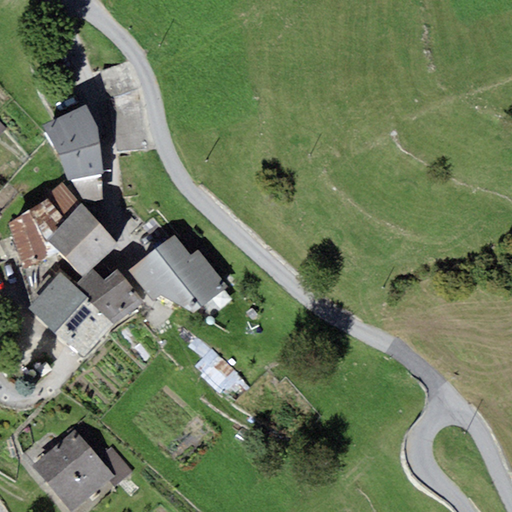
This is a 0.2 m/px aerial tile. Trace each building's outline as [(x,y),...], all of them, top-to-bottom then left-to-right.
[(133,61),(102,72),(119,153),(156,148),(133,61)] [(86,104),(44,126),(61,155),(70,181),(105,173),(98,127),(86,104)] [(46,197),(47,199),(62,215),(79,200),(64,183),(46,197)] [(47,199),(9,224),(23,273),(60,255),(47,241),(39,234),(62,215),(47,199)] [(83,205),(47,241),(60,255),(85,277),(120,244),(83,205)] [(192,251),(202,244),(192,230),(181,237),(192,251)] [(176,235),(130,270),(153,302),(161,296),(194,313),(229,289),(199,251),(192,256),(176,235)] [(93,268),(77,285),(115,325),(143,303),(118,270),(105,280),(93,268)] [(75,286),(62,273),(30,309),(84,358),(115,325),(77,285),(75,286)] [(76,431),(101,457),(108,451),(83,422),(73,428),(76,431)] [(101,457),(76,431),(34,466),(73,511),(110,481),(116,476),(101,457)] [(110,481),(116,487),(134,471),(113,447),(108,451),(101,457),(116,476),(110,481)]
